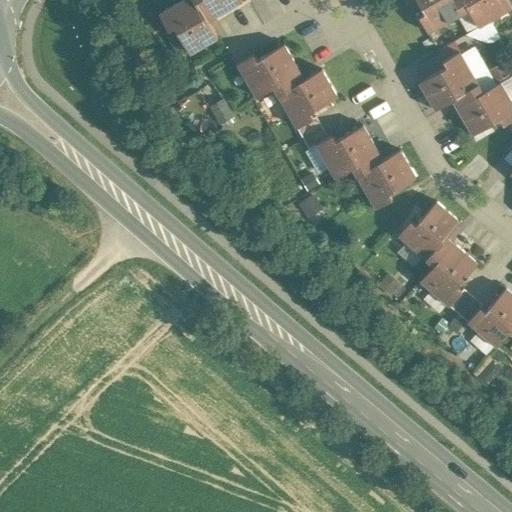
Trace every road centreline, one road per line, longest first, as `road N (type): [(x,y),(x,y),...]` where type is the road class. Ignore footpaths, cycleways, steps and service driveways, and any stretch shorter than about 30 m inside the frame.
road 1 (secondary): [(311,356),(47,116),(2,52)]
road 2 (secondary): [(0,113),(136,228),(311,356)]
road 3 (residential): [(511,230),(435,156),(348,0)]
road 4 (secondary): [(492,511),(311,356)]
